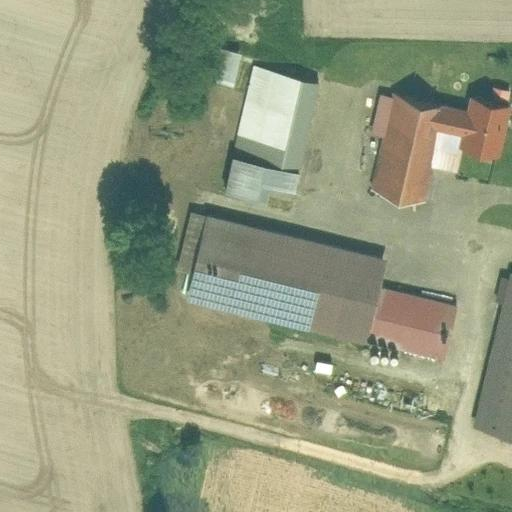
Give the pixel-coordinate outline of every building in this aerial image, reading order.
[(236,45),(190,35),(181,70),(228,80),(236,45)] [(318,79),(250,64),(223,190),(259,198),(263,179),(294,186),(318,79)] [(379,176),(424,187),(443,114),(474,122),(471,136),(503,145),(511,111),(511,97),(484,90),(479,109),(402,89),(379,176)] [(208,223),(189,302),(450,363),(462,311),(380,292),(387,265),(208,223)] [(511,289),(502,328),(479,414),(511,422),(511,289)]
